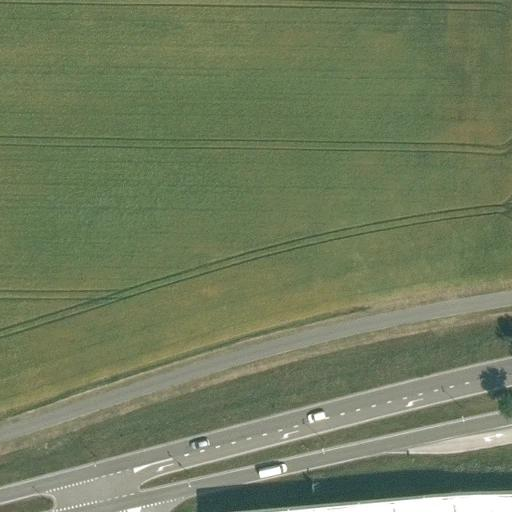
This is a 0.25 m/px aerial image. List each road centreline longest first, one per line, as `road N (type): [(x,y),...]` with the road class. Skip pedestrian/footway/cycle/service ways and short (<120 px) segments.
road 1 (unclassified): [(0,434),(255,351),(511,298)]
road 2 (primary): [(511,368),(99,471)]
road 3 (primary): [(130,503),(511,419)]
